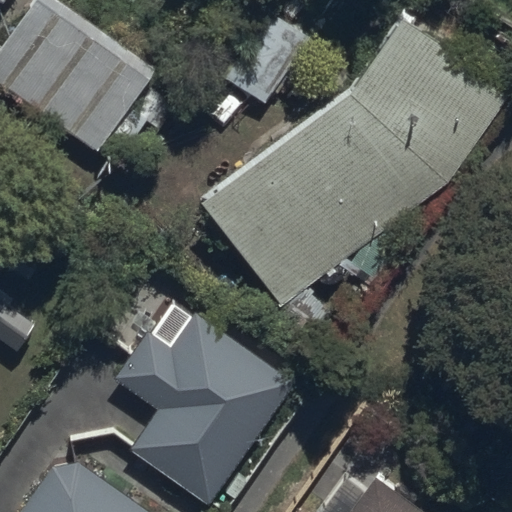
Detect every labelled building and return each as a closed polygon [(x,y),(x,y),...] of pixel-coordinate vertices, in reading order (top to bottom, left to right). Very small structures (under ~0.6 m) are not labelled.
[(74,0),(25,0),(0,35),(0,73),(96,140),(155,56),(74,0)] [(510,79),(398,0),(333,93),(197,185),(270,292),(444,174),(510,79)] [(265,0),(220,64),(268,97),(315,30),(272,0),(265,0)] [(135,387),(159,405),(131,444),(204,496),(293,371),(221,319),(196,301),(170,339),(144,320),(109,369),(135,387)] [(164,511),(105,470),(65,441),(14,511),(164,511)] [(440,511),(375,465),(341,511),(440,511)]
